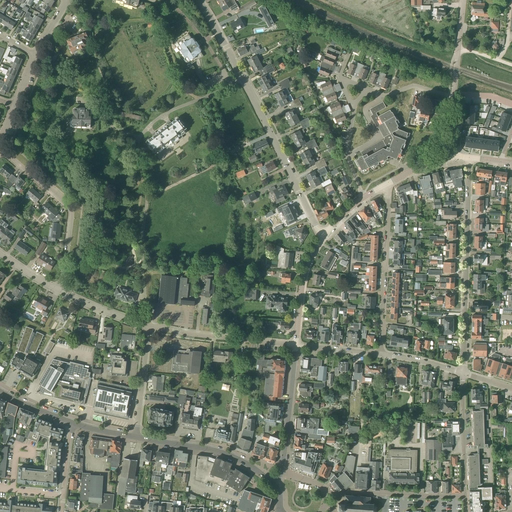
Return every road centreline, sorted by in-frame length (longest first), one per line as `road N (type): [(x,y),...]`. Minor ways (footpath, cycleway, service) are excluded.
road 1 (residential): [(321,237),(197,0)]
road 2 (residential): [(461,373),(469,157)]
road 3 (residential): [(61,291),(70,211),(0,149)]
road 4 (residential): [(379,354),(386,184)]
road 5 (residential): [(295,345),(148,325)]
road 6 (tertiary): [(273,483),(226,453),(135,437)]
road 7 (residential): [(465,496),(327,493)]
road 8 (tertiary): [(281,472),(295,345)]
road 9 (residential): [(465,496),(461,373)]
